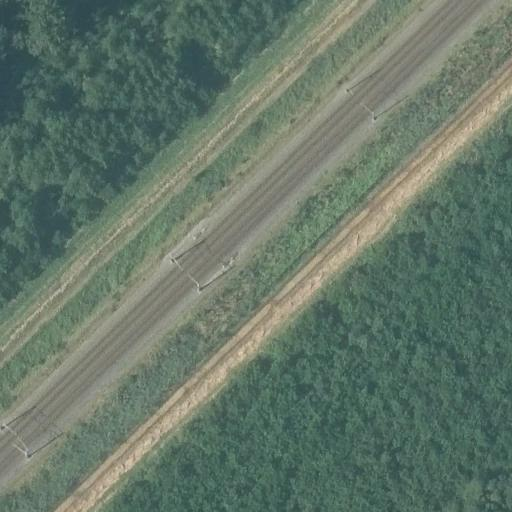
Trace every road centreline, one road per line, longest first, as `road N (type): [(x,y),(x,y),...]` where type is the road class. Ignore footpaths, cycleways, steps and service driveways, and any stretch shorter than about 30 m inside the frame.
road 1 (track): [(511,39),(27,511)]
road 2 (track): [(511,95),(88,511)]
road 3 (track): [(0,384),(393,0)]
road 4 (track): [(0,338),(345,0)]
